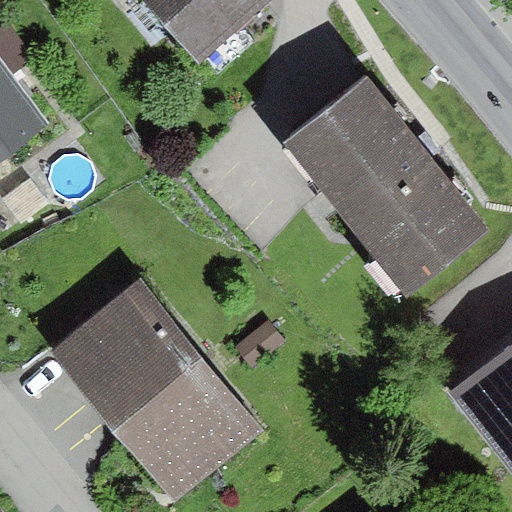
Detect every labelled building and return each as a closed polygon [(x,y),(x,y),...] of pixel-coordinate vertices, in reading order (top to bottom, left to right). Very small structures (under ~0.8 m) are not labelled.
[(150,0),(213,71),(294,0),(150,0)] [(0,59),(0,162),(50,125),(0,59)] [(387,83),(297,149),(415,309),(505,242),(387,83)] [(142,278),(55,348),(173,496),(260,427),(142,278)] [(511,316),(450,365),(511,443),(511,316)] [(271,321),(237,349),(253,368),(287,339),(271,321)]
